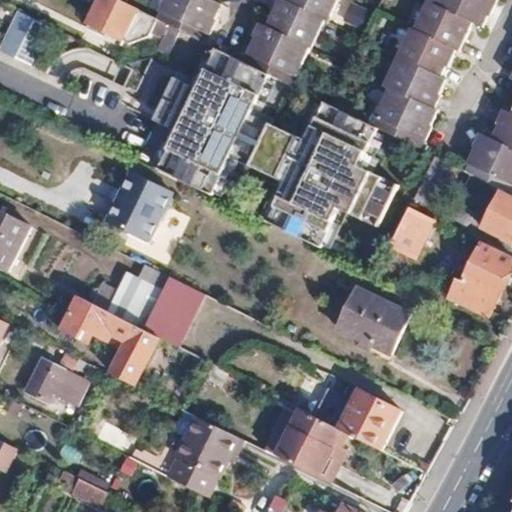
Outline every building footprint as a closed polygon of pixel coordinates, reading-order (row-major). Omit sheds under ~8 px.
[(122,42),(138,10),(117,0),(100,0),(89,24),(122,42)] [(167,0),(158,20),(169,26),(180,31),(206,45),(217,22),(215,21),(222,6),(212,2),(212,0),(167,0)] [(262,26),(244,63),(270,76),(291,86),(310,48),(312,49),(325,21),(328,22),(339,0),(284,0),(284,2),(281,0),(267,28),(262,26)] [(438,0),(435,7),(430,3),(416,32),(413,30),(386,88),(391,90),(374,126),(421,150),(439,112),(433,109),(447,81),(442,78),(447,68),(448,69),(457,51),(460,52),(474,23),(484,28),(498,0),(438,0)] [(20,14),(1,52),(2,53),(3,51),(9,54),(8,56),(9,56),(11,52),(23,58),(21,62),(30,67),(49,28),(20,14)] [(163,37),(169,26),(158,20),(154,18),(148,30),(163,37)] [(180,31),(169,26),(163,37),(156,52),(169,54),(180,31)] [(253,110),(270,76),(244,63),(217,50),(201,88),(184,80),(177,95),(171,93),(163,110),(180,118),(180,120),(190,125),(185,133),(180,130),(161,171),(213,196),(232,157),(236,149),(292,176),(288,184),(269,223),(322,249),(341,210),(361,219),(365,211),(381,219),(390,201),(374,193),(382,178),(361,168),(379,130),(374,126),(325,103),(304,141),(270,125),(273,119),(253,110)] [(23,58),(11,52),(9,56),(21,62),(23,58)] [(171,93),(177,95),(184,80),(179,77),(171,93)] [(180,130),(185,133),(190,125),(180,120),(180,118),(163,110),(158,119),(180,130)] [(483,136),(465,172),(511,196),(511,114),(506,112),(492,141),(483,136)] [(292,176),(236,149),(232,157),(288,184),(292,176)] [(436,158),(415,200),(427,206),(448,164),(436,158)] [(173,191),(132,172),(109,221),(130,231),(128,234),(148,243),(173,191)] [(382,178),(374,193),(390,201),(397,185),(382,178)] [(511,197),(504,193),(489,221),(485,229),(511,242),(511,197)] [(474,214),(456,204),(449,216),(469,226),(474,214)] [(425,239),(435,220),(434,220),(411,208),(402,228),(425,239)] [(381,219),(365,211),(361,219),(377,227),(381,219)] [(32,229),(0,212),(0,266),(11,272),(32,229)] [(459,281),(496,300),(511,269),(511,258),(483,244),(468,273),(420,249),(425,239),(402,228),(392,247),(459,281)] [(129,273),(122,287),(110,312),(140,328),(145,330),(170,279),(146,266),(140,279),(129,273)] [(181,284),(170,279),(145,330),(155,335),(181,284)] [(110,312),(122,287),(108,280),(95,305),(110,312)] [(496,300),(459,281),(452,298),(489,317),(496,300)] [(412,314),(359,289),(340,330),(393,355),(412,314)] [(95,305),(80,297),(63,330),(82,340),(86,331),(110,342),(114,334),(128,341),(116,367),(140,379),(161,338),(145,330),(140,328),(110,312),(95,305)] [(89,383),(44,360),(28,391),(49,403),(54,393),(78,405),(89,383)] [(199,361),(191,375),(198,379),(206,365),(199,361)] [(140,379),(116,367),(112,375),(136,387),(140,379)] [(343,431),(346,433),(378,449),(382,451),(403,410),(362,389),(341,430),(343,431)] [(332,448),(341,430),(305,411),(281,459),(322,479),(336,450),(332,448)] [(181,460),(171,478),(210,498),(219,478),(221,479),(241,439),(198,418),(178,458),(181,460)] [(343,431),(341,430),(332,448),(336,450),(322,479),(326,481),(344,445),(341,443),(346,433),(343,431)] [(0,470),(8,474),(18,448),(0,440),(0,470)] [(99,504),(106,492),(78,478),(72,490),(99,504)] [(269,511),(271,509),(275,501),(262,494),(253,511),(269,511)]
